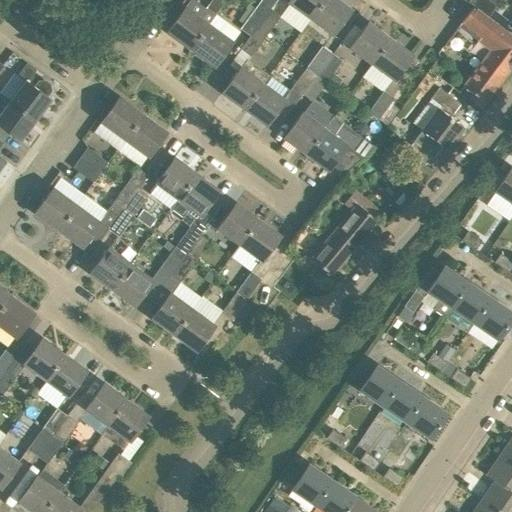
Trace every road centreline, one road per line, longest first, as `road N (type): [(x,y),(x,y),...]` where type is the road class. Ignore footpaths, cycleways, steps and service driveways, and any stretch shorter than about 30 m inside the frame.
road 1 (residential): [(172,511),(181,479),(291,338),(340,307),(511,108)]
road 2 (residential): [(305,190),(127,51)]
road 3 (residential): [(184,366),(0,237)]
road 4 (residential): [(410,511),(511,365)]
road 5 (residential): [(98,95),(0,215)]
road 6 (residential): [(98,95),(0,22)]
